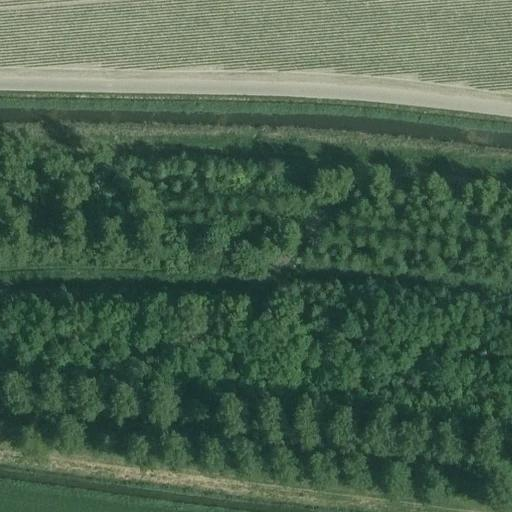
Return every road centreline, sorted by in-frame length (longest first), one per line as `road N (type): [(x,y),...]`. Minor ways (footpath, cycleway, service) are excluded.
road 1 (residential): [(0,84),(356,92),(511,110)]
road 2 (track): [(229,290),(511,315)]
